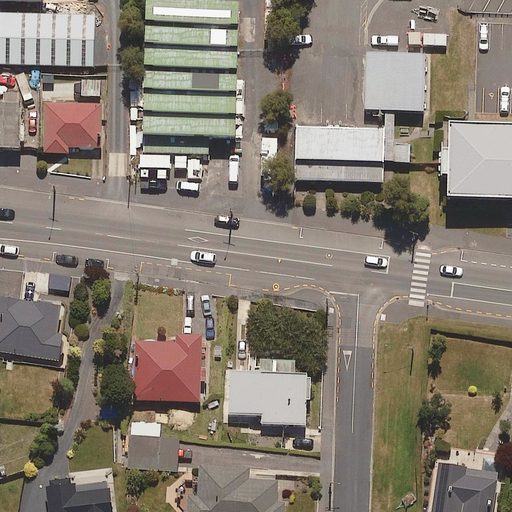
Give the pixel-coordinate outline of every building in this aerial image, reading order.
[(194,4),(153,2),(148,134),(248,137),(253,6),(194,4)] [(109,16),(5,12),(4,57),(107,61),(109,16)] [(426,49),(364,46),(361,113),(424,115),(426,49)] [(102,79),(79,80),(79,96),(102,96),(102,79)] [(33,93),(0,92),(0,145),(31,147),(33,93)] [(110,105),(52,102),(50,146),(109,148),(110,105)] [(511,126),(449,125),(448,194),(511,195),(511,126)] [(378,130),(294,127),(292,180),(376,183),(378,130)] [(55,333),(58,305),(0,299),(0,356),(3,357),(3,353),(59,359),(61,334),(55,333)] [(135,339),(135,399),(200,399),(200,382),(207,383),(207,367),(200,367),(200,332),(176,332),(176,340),(135,339)] [(229,414),(263,414),(263,424),(307,424),(307,371),(295,371),(295,359),(261,359),(261,371),(229,371),(229,414)] [(130,469),(178,470),(178,437),(160,437),(160,422),(131,422),(130,469)] [(493,511),(500,472),(438,461),(430,511),(493,511)] [(198,464),(198,494),(188,494),(187,511),(283,511),(284,503),(278,503),(278,478),(250,477),(251,465),(198,464)] [(75,479),(50,480),(51,484),(47,485),(48,511),(112,511),(110,481),(75,483),(75,479)]
